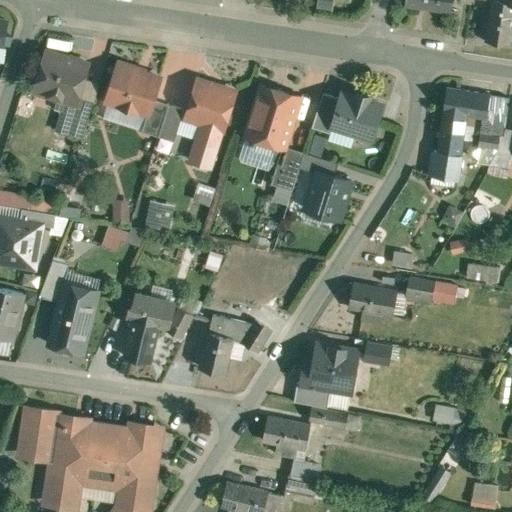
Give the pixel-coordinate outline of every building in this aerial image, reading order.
[(452,0),(408,0),(407,5),(451,12),(452,0)] [(511,0),(500,0),(500,1),(495,0),(492,0),(486,41),(511,45),(511,36),(511,0)] [(8,21),(0,19),(0,45),(4,46),(8,21)] [(89,63),(47,50),(42,69),(38,71),(36,77),(38,81),(35,90),(71,101),(77,102),(79,96),(89,63)] [(161,77),(138,70),(139,67),(121,62),(117,76),(112,78),(110,84),(113,89),(109,100),(123,105),(126,110),(132,111),(137,109),(148,113),(149,113),(154,98),(161,77)] [(236,90),(199,79),(187,117),(202,122),(224,128),(236,90)] [(301,96),(263,85),(247,135),(250,136),(253,141),(262,144),(268,141),(283,146),(285,146),(286,145),(301,96)] [(492,94),(448,87),(444,112),(476,117),(484,118),(488,119),(492,94)] [(370,96),(358,92),(357,96),(343,91),(341,98),(332,126),(333,126),(373,138),(384,104),(369,100),(370,96)] [(341,98),(324,92),(313,127),(331,132),(333,126),(332,126),(341,98)] [(511,97),(492,94),(488,119),(484,118),(482,132),(501,135),(506,136),(511,97)] [(77,102),(71,101),(61,132),(83,139),(95,101),(79,96),(77,102)] [(169,103),(154,98),(149,113),(148,113),(143,130),(159,135),(169,103)] [(185,108),(169,103),(159,135),(175,140),(185,108)] [(476,117),(444,112),(438,151),(435,151),(431,176),(457,180),(466,124),(475,125),(476,117)] [(224,128),(202,122),(190,159),(212,166),(224,128)] [(501,135),(482,132),(480,147),(483,147),(499,149),(501,135)] [(283,146),(272,182),(293,190),(300,167),(305,152),(286,145),(285,146),(283,146)] [(499,149),(483,147),(480,164),(490,166),(499,149)] [(339,162),(305,152),(300,167),(317,172),(318,169),(335,175),(339,162)] [(335,175),(318,169),(317,172),(306,208),(340,219),(352,180),(335,175)] [(206,205),(212,187),(196,182),(190,201),(206,205)] [(166,230),(173,204),(148,198),(142,224),(166,230)] [(128,219),(128,199),(112,199),(112,219),(128,219)] [(21,220),(0,216),(0,261),(35,267),(43,225),(55,227),(57,214),(23,208),(21,220)] [(136,234),(110,226),(104,244),(113,247),(115,239),(133,244),(136,234)] [(467,262),(464,277),(498,283),(501,268),(467,262)] [(52,263),(40,296),(57,300),(66,267),(52,263)] [(437,281),(412,277),(409,293),(434,298),(436,289),(437,281)] [(453,285),(437,281),(436,289),(452,292),(453,285)] [(98,291),(67,283),(51,343),(83,351),(98,291)] [(399,291),(358,283),(353,308),(366,311),(365,319),(384,323),(386,314),(394,316),(399,291)] [(24,292),(0,286),(0,336),(13,339),(24,292)] [(175,301),(139,292),(136,305),(132,304),(129,318),(135,319),(126,354),(152,360),(160,325),(169,327),(175,301)] [(194,314),(181,306),(169,327),(169,328),(182,336),(194,314)] [(250,322),(216,314),(202,366),(227,371),(235,339),(245,341),(250,322)] [(273,328),(257,319),(256,324),(250,322),(245,341),(259,351),(273,328)] [(395,346),(369,341),(366,359),(392,363),(395,346)] [(356,356),(314,349),(310,373),(318,375),(350,380),(351,381),(356,356)] [(350,380),(318,375),(315,392),(346,398),(350,380)] [(432,405),(431,421),(456,424),(458,407),(432,405)] [(131,426),(61,417),(62,415),(53,409),(38,406),(27,410),(23,444),(39,457),(53,451),(55,456),(52,457),(47,493),(63,504),(81,498),(83,482),(121,487),(119,502),(112,511),(152,511),(165,435),(149,423),(141,422),(131,426)] [(362,416),(316,406),(313,418),(327,421),(326,422),(359,429),(362,416)] [(312,424),(272,416),(266,440),(281,443),(279,452),(298,456),(300,447),(307,448),(312,424)] [(322,465),(295,459),(291,475),(319,481),(322,465)] [(291,475),(289,475),(286,490),(315,496),(319,481),(291,475)] [(265,511),(270,489),(230,481),(225,505),(256,511),(265,511)] [(493,509),(498,486),(474,481),(469,504),(493,509)]
